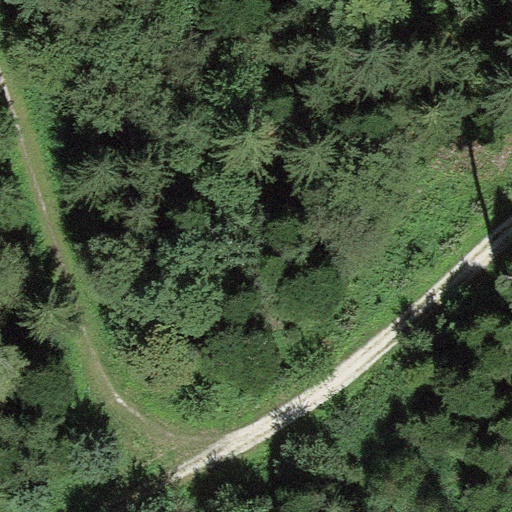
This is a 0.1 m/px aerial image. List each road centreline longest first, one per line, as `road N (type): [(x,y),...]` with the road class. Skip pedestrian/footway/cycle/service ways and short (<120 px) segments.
road 1 (track): [(511,234),(293,408),(107,511)]
road 2 (track): [(132,496),(0,54)]
